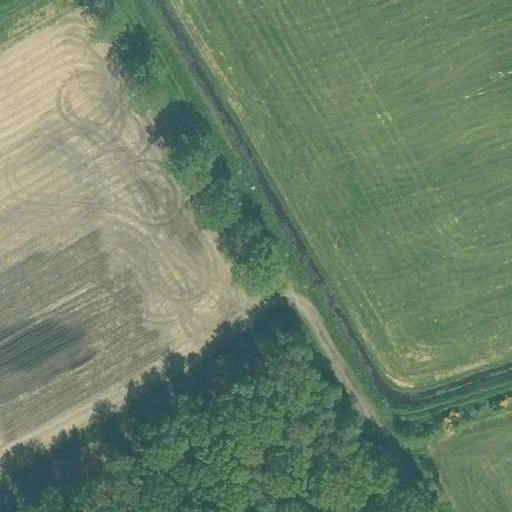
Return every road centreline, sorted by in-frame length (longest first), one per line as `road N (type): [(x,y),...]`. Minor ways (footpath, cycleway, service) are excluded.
road 1 (track): [(127,0),(376,430)]
road 2 (track): [(511,383),(376,430)]
